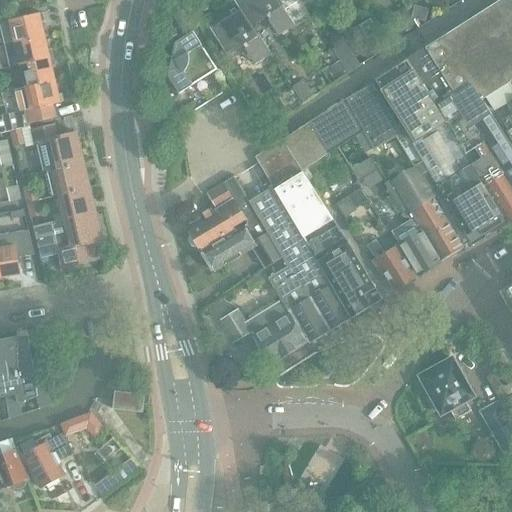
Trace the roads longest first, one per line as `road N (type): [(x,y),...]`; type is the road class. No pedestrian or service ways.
road 1 (tertiary): [(147,249),(122,134),(133,0)]
road 2 (residential): [(359,420),(476,276)]
road 3 (residential): [(203,427),(359,420)]
road 4 (tertiary): [(203,427),(164,281)]
road 5 (residential): [(0,311),(148,285)]
road 6 (tertiary): [(148,285),(174,428)]
